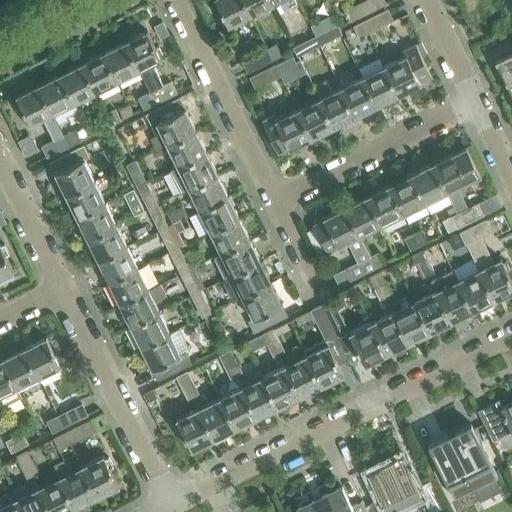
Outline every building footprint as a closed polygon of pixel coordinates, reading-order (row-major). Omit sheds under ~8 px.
[(227,23),(229,26),(251,15),(243,0),(215,0),(223,14),(219,15),(224,24),(227,23)] [(273,4),(271,0),(243,0),(251,15),(273,4)] [(360,16),(386,3),(383,0),(361,0),(354,4),(360,16)] [(360,16),(354,4),(344,9),(351,21),(360,16)] [(368,33),(394,20),(388,8),(362,21),(368,33)] [(368,33),(362,21),(353,25),(360,37),(368,33)] [(343,34),(341,31),(338,24),(326,30),(331,40),(343,34)] [(150,91),(156,102),(178,92),(172,80),(163,85),(153,64),(162,59),(159,55),(164,53),(160,44),(155,46),(147,30),(125,40),(140,70),(150,91)] [(331,40),(326,30),(316,35),(320,45),(331,40)] [(320,45),(316,35),(305,41),(310,50),(320,45)] [(140,70),(125,40),(103,51),(118,81),(140,70)] [(310,50),(305,41),(293,47),(298,57),(310,50)] [(282,55),(276,42),(267,47),(273,59),(282,55)] [(432,75),(416,42),(403,49),(406,53),(384,64),(399,94),(421,83),(420,81),(432,75)] [(511,76),(511,43),(511,44),(511,45),(511,50),(495,59),(505,80),(511,76)] [(247,72),(273,59),(267,47),(241,60),(247,72)] [(118,81),(103,51),(81,62),(96,92),(118,81)] [(285,60),(276,64),(281,75),(285,82),(306,71),(300,59),(296,61),(293,56),(285,60)] [(96,92),(81,62),(60,73),(75,103),(96,92)] [(255,89),(281,75),(276,64),(250,77),(255,89)] [(399,94),(384,64),(362,75),(377,105),(399,94)] [(75,103),(60,73),(39,84),(54,113),(75,103)] [(377,105),(362,75),(341,86),(356,116),(377,105)] [(356,116),(341,86),(332,90),(327,79),(314,86),(319,97),(334,126),(356,116)] [(64,135),(54,113),(39,84),(16,95),(25,112),(22,114),(26,122),(29,121),(31,124),(44,118),(54,139),(64,135)] [(156,102),(150,91),(138,97),(143,109),(156,102)] [(334,126),(319,97),(298,107),(313,137),(334,126)] [(197,131),(186,108),(185,108),(179,98),(145,115),(151,126),(156,123),(167,146),(197,131)] [(313,137),(298,107),(275,119),(272,114),(260,120),(276,153),(289,147),(290,149),(313,137)] [(121,120),(116,108),(107,113),(112,124),(121,120)] [(112,124),(107,113),(98,117),(104,128),(112,124)] [(81,140),(76,129),(64,135),(69,145),(81,140)] [(208,152),(197,131),(167,146),(177,167),(208,152)] [(69,145),(64,135),(54,139),(42,145),(48,156),(69,145)] [(485,173),(470,143),(433,162),(448,191),(485,173)] [(95,180),(85,159),(90,156),(84,145),(50,162),(66,194),(95,180)] [(218,173),(208,152),(177,167),(172,169),(183,190),(188,188),(218,173)] [(141,170),(136,159),(126,164),(132,175),(141,170)] [(448,191),(433,162),(410,173),(425,203),(448,191)] [(147,181),(141,170),(132,175),(137,186),(147,181)] [(230,196),(218,173),(188,188),(199,211),(230,196)] [(425,203),(410,173),(389,184),(404,213),(425,203)] [(106,202),(95,180),(66,194),(77,217),(106,202)] [(152,191),(147,181),(137,186),(142,196),(152,191)] [(404,213),(389,184),(368,194),(382,224),(404,213)] [(147,206),(157,201),(152,191),(142,196),(147,206)] [(382,224),(368,194),(345,205),(360,235),(382,224)] [(240,216),(230,196),(199,211),(210,232),(240,216)] [(139,199),(129,203),(135,215),(144,210),(143,208),(139,199)] [(163,213),(157,201),(147,206),(153,218),(163,213)] [(116,222),(106,202),(77,217),(87,237),(116,222)] [(452,215),(457,226),(483,213),(478,202),(452,215)] [(334,273),(340,284),(376,266),(370,255),(360,235),(345,205),(323,217),(324,218),(314,223),(328,251),(348,241),(358,262),(334,273)] [(169,225),(163,213),(153,218),(159,230),(169,225)] [(457,226),(452,215),(443,220),(448,230),(457,226)] [(251,238),(240,216),(210,232),(220,253),(251,238)] [(479,268),(495,300),(511,291),(511,279),(508,271),(511,269),(511,266),(508,258),(503,261),(501,257),(489,263),(485,256),(491,254),(481,235),(491,229),(486,219),(460,231),(466,242),(479,268)] [(128,246),(116,222),(87,237),(98,260),(128,246)] [(174,236),(169,225),(159,230),(164,241),(174,236)] [(429,242),(423,229),(414,234),(420,246),(429,242)] [(466,242),(460,231),(449,237),(454,248),(466,242)] [(420,246),(414,234),(405,238),(411,250),(420,246)] [(179,247),(174,236),(164,241),(170,252),(179,247)] [(261,259),(251,238),(220,253),(216,256),(226,277),(231,275),(261,259)] [(0,277),(13,271),(5,254),(10,252),(6,242),(1,245),(0,243),(0,277)] [(138,267),(128,246),(98,260),(109,282),(138,267)] [(185,258),(179,247),(170,252),(175,262),(185,258)] [(430,261),(424,250),(424,249),(412,255),(418,267),(430,261)] [(385,262),(379,251),(370,255),(376,266),(385,262)] [(190,269),(185,258),(175,262),(181,273),(190,269)] [(272,281),(261,259),(231,275),(242,296),(272,281)] [(435,272),(430,261),(418,267),(423,278),(435,272)] [(149,289),(138,267),(109,282),(120,304),(149,289)] [(495,300),(479,268),(458,279),(473,311),(495,300)] [(195,279),(190,269),(181,273),(186,284),(195,279)] [(386,282),(381,271),(369,277),(374,288),(386,282)] [(201,289),(195,279),(186,284),(191,294),(201,289)] [(473,311),(458,279),(436,290),(452,322),(473,311)] [(287,314),(282,304),(283,303),(272,281),(242,296),(253,318),(248,321),(253,331),(287,314)] [(392,294),(386,282),(374,288),(380,300),(392,294)] [(160,310),(155,301),(167,295),(161,283),(149,289),(120,304),(130,325),(160,310)] [(206,300),(201,289),(191,294),(196,304),(206,300)] [(452,322),(436,290),(414,300),(430,332),(452,322)] [(343,321),(333,299),(322,305),(333,326),(343,321)] [(212,312),(206,300),(196,304),(202,317),(212,312)] [(430,332),(414,300),(392,311),(408,343),(430,332)] [(333,326),(322,305),(311,310),(322,332),(333,326)] [(170,331),(160,310),(130,325),(141,347),(170,331)] [(408,343),(392,311),(371,322),(386,354),(408,343)] [(386,354),(371,322),(349,333),(343,321),(333,326),(349,358),(359,353),(365,365),(386,354)] [(304,348),(306,354),(322,386),(344,375),(338,364),(349,358),(333,326),(322,332),(325,338),(304,348)] [(190,362),(185,352),(190,349),(179,327),(170,331),(141,347),(152,369),(153,368),(158,378),(190,362)] [(280,339),(274,328),(262,334),(268,345),(280,339)] [(64,360),(59,351),(54,353),(45,336),(23,347),(39,376),(60,366),(58,362),(64,360)] [(285,351),(280,339),(268,345),(273,357),(285,351)] [(235,357),(250,351),(246,342),(231,349),(232,350),(219,356),(225,367),(237,361),(235,357)] [(39,376),(23,347),(1,358),(16,388),(39,376)] [(322,386),(306,354),(285,365),(300,396),(322,386)] [(16,388),(1,358),(0,358),(0,407),(21,397),(16,388)] [(243,372),(237,361),(225,367),(230,378),(243,372)] [(300,396),(285,365),(263,375),(279,407),(300,396)] [(193,383),(188,372),(175,378),(181,389),(193,383)] [(279,407),(263,375),(241,386),(257,418),(279,407)] [(198,394),(193,383),(181,389),(187,400),(198,394)] [(257,418),(241,386),(219,397),(235,429),(257,418)] [(235,429),(219,397),(198,408),(213,439),(235,429)] [(511,430),(511,402),(502,407),(498,399),(478,409),(493,440),(511,430)] [(89,415),(83,402),(58,415),(64,427),(89,415)] [(183,432),(192,450),(213,439),(198,408),(176,418),(178,422),(173,424),(178,435),(183,432)] [(64,427),(58,415),(47,420),(53,433),(64,427)] [(70,443),(95,430),(90,419),(65,432),(70,443)] [(455,497),(498,476),(471,422),(428,443),(455,497)] [(29,444),(23,432),(14,437),(20,449),(29,444)] [(70,443),(65,432),(53,437),(59,448),(70,443)] [(20,449),(14,437),(5,441),(11,453),(20,449)] [(33,462),(27,450),(16,456),(21,467),(33,462)] [(119,486),(111,468),(116,466),(110,455),(105,458),(104,454),(81,465),(97,497),(119,486)] [(388,511),(423,495),(424,494),(432,511),(436,511),(447,507),(433,479),(419,486),(404,456),(366,475),(378,500),(366,506),(365,507),(367,511),(388,511)] [(97,497),(81,465),(77,457),(66,463),(63,459),(54,464),(60,475),(76,507),(97,497)] [(39,473),(33,462),(21,467),(27,479),(39,473)] [(66,511),(76,507),(60,475),(39,486),(52,511),(66,511)] [(14,490),(25,511),(52,511),(39,486),(35,479),(14,490)] [(367,511),(365,507),(366,506),(363,500),(352,506),(342,486),(298,508),(299,511),(367,511)] [(0,496),(0,511),(25,511),(14,490),(0,496)]
